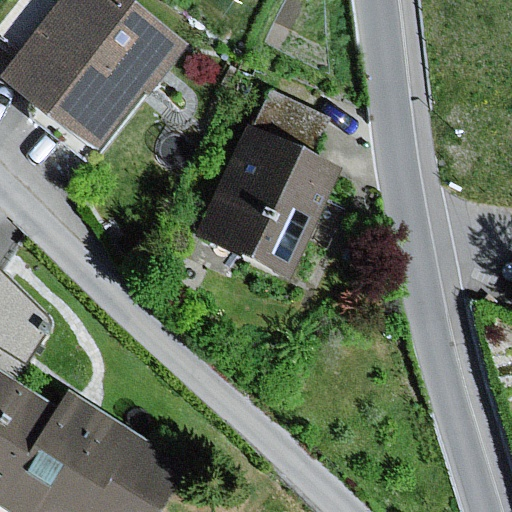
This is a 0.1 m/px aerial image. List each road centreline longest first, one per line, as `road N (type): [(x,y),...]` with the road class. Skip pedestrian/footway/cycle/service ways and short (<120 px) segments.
road 1 (tertiary): [(480,511),(437,359),(379,0)]
road 2 (residential): [(343,511),(0,185)]
